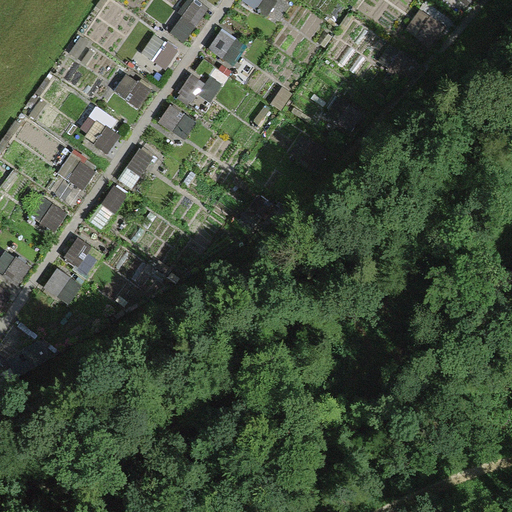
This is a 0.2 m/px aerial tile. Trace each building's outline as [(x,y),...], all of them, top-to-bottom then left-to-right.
[(199,0),(194,0),(173,33),(189,43),(212,8),(199,0)] [(246,0),(244,5),(271,17),(278,0),(246,0)] [(221,31),(211,54),(238,65),(248,43),(221,31)] [(145,60),(173,69),(181,44),(153,35),(145,60)] [(127,75),(116,93),(142,109),(153,90),(127,75)] [(159,125),(187,141),(198,121),(171,105),(159,125)] [(113,152),(120,133),(94,124),(87,143),(113,152)] [(137,186),(154,156),(140,149),(124,179),(137,186)] [(83,190),(95,174),(80,163),(68,178),(83,190)] [(80,238),(66,257),(89,274),(103,256),(80,238)] [(23,287),(32,265),(16,258),(7,280),(23,287)] [(45,291),(72,307),(86,284),(58,268),(45,291)]
